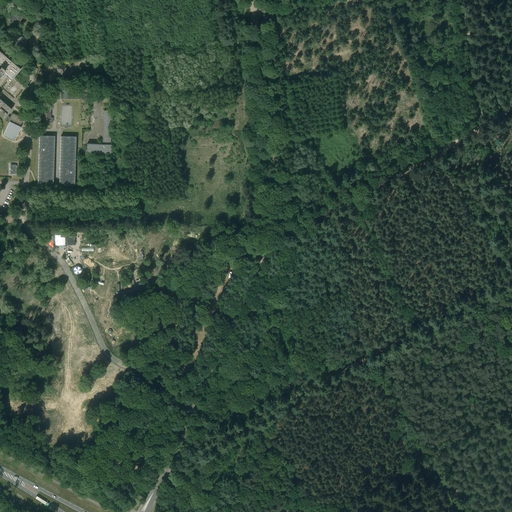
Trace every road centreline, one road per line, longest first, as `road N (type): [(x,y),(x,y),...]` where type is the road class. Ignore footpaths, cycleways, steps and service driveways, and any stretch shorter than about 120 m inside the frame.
road 1 (unclassified): [(193,409),(106,353),(63,265),(26,228),(22,209)]
road 2 (track): [(511,106),(282,234)]
road 3 (track): [(250,0),(279,191),(276,236)]
road 4 (unclassified): [(193,409),(276,236)]
